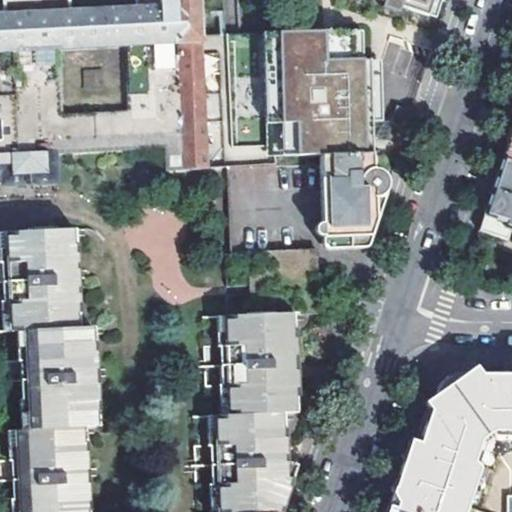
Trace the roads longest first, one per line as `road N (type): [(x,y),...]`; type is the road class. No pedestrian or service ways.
road 1 (tertiary): [(401,305),(502,0)]
road 2 (tertiary): [(332,511),(401,305)]
